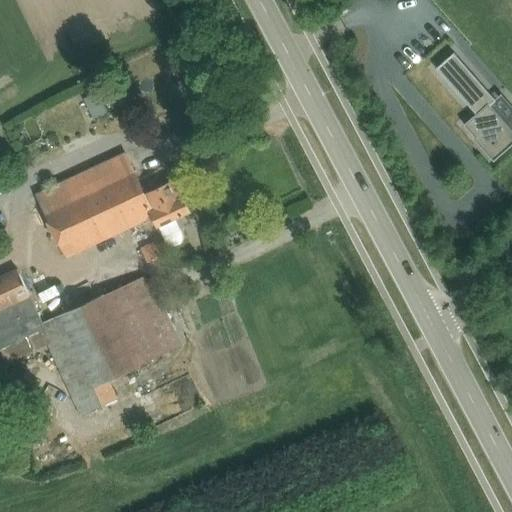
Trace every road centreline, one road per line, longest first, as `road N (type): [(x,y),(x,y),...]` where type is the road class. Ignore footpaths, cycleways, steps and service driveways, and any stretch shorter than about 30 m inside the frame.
road 1 (secondary): [(436,333),(259,0)]
road 2 (secondary): [(511,476),(436,333)]
